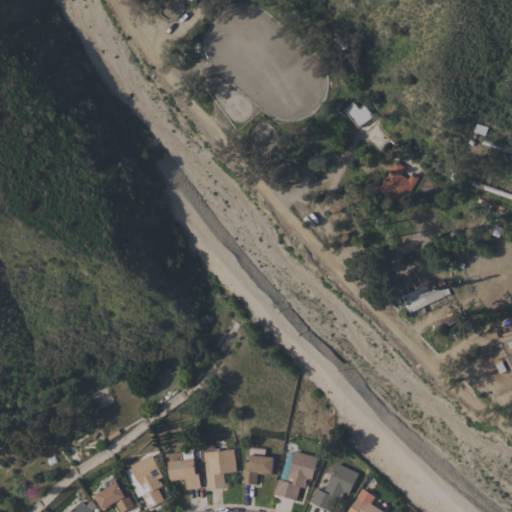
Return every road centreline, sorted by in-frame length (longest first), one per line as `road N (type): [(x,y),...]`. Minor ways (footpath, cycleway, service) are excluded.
road 1 (track): [(511,434),(321,269),(218,149),(115,0)]
road 2 (residential): [(236,325),(195,381),(74,468),(29,511)]
